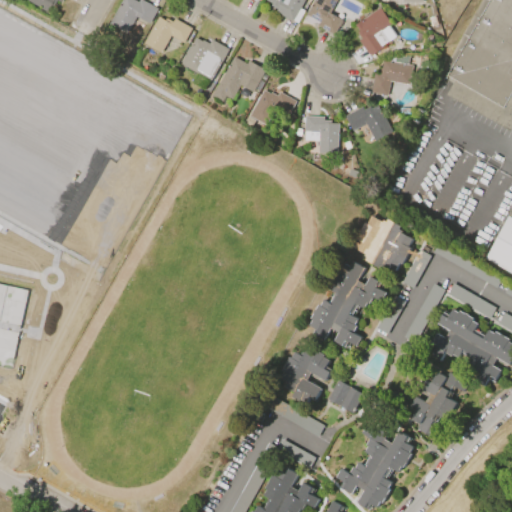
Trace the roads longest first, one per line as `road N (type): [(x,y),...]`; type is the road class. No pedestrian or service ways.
road 1 (residential): [(194,0),(334,80)]
road 2 (residential): [(511,408),(406,511)]
